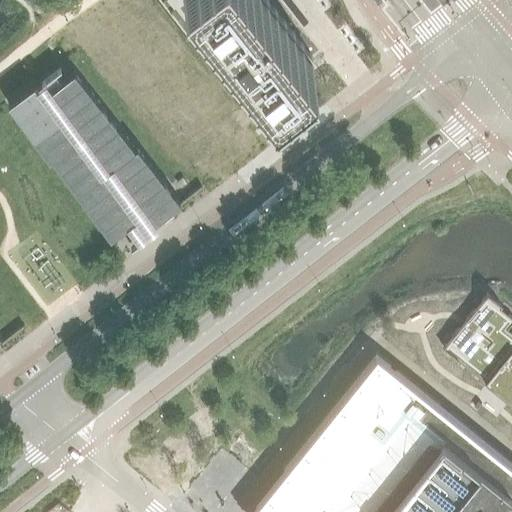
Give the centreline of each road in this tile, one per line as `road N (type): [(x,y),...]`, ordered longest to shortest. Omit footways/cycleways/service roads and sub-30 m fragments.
road 1 (tertiary): [(464,49),(15,395)]
road 2 (tertiary): [(63,435),(468,117),(483,78)]
